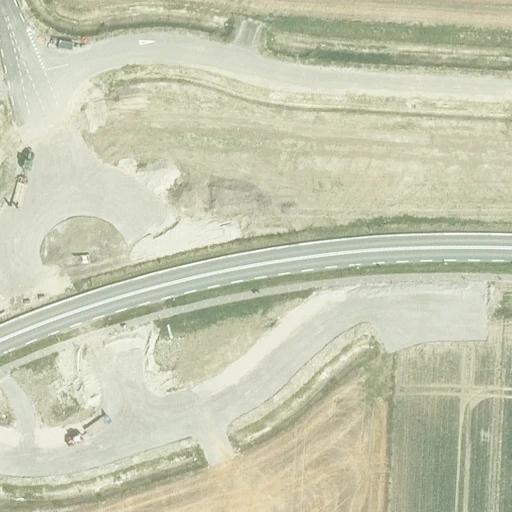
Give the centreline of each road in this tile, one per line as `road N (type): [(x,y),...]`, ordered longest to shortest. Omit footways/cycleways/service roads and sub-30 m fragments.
road 1 (unclassified): [(24,79),(164,49),(281,76),(511,92)]
road 2 (unclassified): [(137,440),(233,405),(369,308),(452,282)]
road 3 (primary): [(157,276),(250,270),(334,253)]
road 4 (primary): [(334,253),(157,241)]
road 5 (primary): [(511,250),(334,253)]
road 6 (unclassified): [(0,461),(32,463),(137,440)]
road 7 (tertiary): [(77,185),(47,102),(24,79)]
road 8 (tertiary): [(24,79),(21,114),(45,196)]
